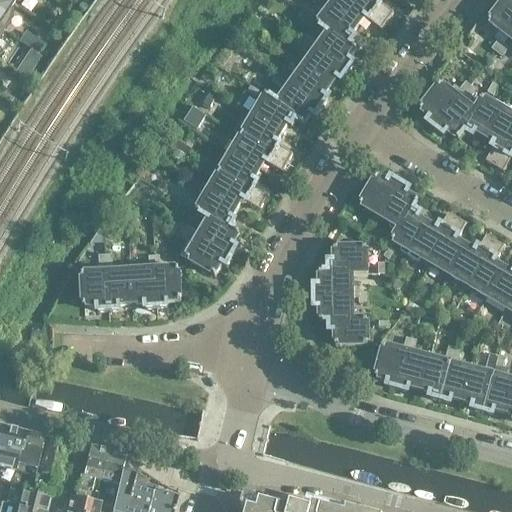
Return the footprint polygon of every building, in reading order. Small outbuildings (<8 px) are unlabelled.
[(0,0),(0,31),(4,34),(8,26),(9,23),(10,19),(12,16),(12,12),(10,11),(13,6),(4,0),(0,0)] [(333,0),(329,5),(331,6),(360,28),(365,21),(366,18),(372,23),(382,31),(388,23),(377,14),(375,13),(358,0),(333,0)] [(358,0),(375,13),(377,14),(388,23),(395,15),(385,7),(379,2),(381,0),(358,0)] [(511,35),(511,0),(508,0),(490,24),(492,27),(491,28),(499,34),(495,39),(498,42),(492,50),(497,54),(504,45),(508,41),(511,35)] [(325,18),(319,24),(327,31),(346,45),(350,49),(352,47),(357,41),(352,37),(360,28),(331,6),(329,5),(322,14),(325,18)] [(318,15),(310,9),(305,14),(314,20),(318,15)] [(319,46),(316,50),(349,75),(355,67),(351,64),(359,52),(352,47),(350,49),(346,45),(327,31),(321,40),(322,42),(319,46)] [(306,36),(302,41),(310,47),(314,42),(306,36)] [(29,51),(40,57),(46,47),(35,40),(29,51)] [(302,41),(297,47),(306,53),(306,60),(301,67),(303,68),(332,90),(339,80),(343,83),(349,75),(316,50),(310,47),(302,41)] [(473,62),(475,59),(479,55),(464,43),(458,51),(473,62)] [(497,54),(503,58),(509,49),(504,45),(497,54)] [(23,61),(33,67),(40,57),(29,51),(23,61)] [(286,70),(279,79),(290,86),(323,110),(329,102),(325,99),(332,90),(303,68),(301,67),(295,75),(286,70)] [(269,95),(267,97),(280,106),(293,116),(298,120),(297,122),(304,127),(313,116),(317,119),(323,110),(290,86),(279,79),(275,85),(281,90),(280,92),(284,95),(278,102),(269,95)] [(431,125),(437,131),(472,87),(466,83),(460,91),(455,87),(452,91),(448,88),(446,90),(441,86),(422,112),(433,121),(430,125),(431,125)] [(493,98),(499,88),(492,85),(487,94),(493,98)] [(261,93),(252,87),(249,93),(258,99),(261,93)] [(472,87),(437,131),(446,138),(449,134),(458,141),(460,142),(467,133),(465,132),(468,128),(483,104),(473,97),(477,92),(472,87)] [(207,95),(202,106),(210,110),(216,100),(207,95)] [(255,108),(250,116),(252,118),(283,136),(289,125),(293,128),(297,122),(298,120),(293,116),(280,106),(267,97),(266,99),(264,98),(258,108),(255,108)] [(465,132),(467,133),(474,138),(477,133),(487,139),(505,110),(487,99),(484,104),(483,104),(468,128),(465,132)] [(511,114),(505,110),(487,139),(497,145),(487,163),(496,168),(511,140),(511,114)] [(193,111),(185,122),(197,130),(205,118),(193,111)] [(247,127),(243,134),(244,135),(243,137),(274,156),(277,158),(289,165),(294,156),(283,149),(277,146),(278,144),(283,136),(252,118),(250,116),(245,124),(247,127)] [(240,139),(230,155),(260,173),(264,166),(266,164),(272,167),(283,174),(289,165),(277,158),(274,156),(243,137),(242,140),(240,139)] [(191,151),(173,139),(168,147),(176,152),(187,159),(191,151)] [(505,173),(511,161),(511,140),(496,168),(505,173)] [(187,159),(176,152),(173,159),(184,165),(187,159)] [(230,155),(220,172),(222,173),(221,174),(223,175),(252,194),(255,195),(266,202),(272,193),(261,187),(255,183),(255,182),(260,173),(230,155)] [(211,185),(206,192),(238,211),(242,204),(243,201),(250,205),(261,211),(266,202),(255,195),(252,194),(223,175),(217,184),(211,185)] [(361,207),(382,219),(401,187),(392,181),(389,186),(378,179),(361,207)] [(401,187),(382,219),(391,225),(391,229),(399,234),(413,211),(415,212),(419,204),(407,197),(410,192),(401,187)] [(188,202),(185,207),(198,215),(201,216),(202,214),(202,215),(213,222),(226,229),(231,232),(232,231),(236,224),(232,221),(238,211),(206,192),(201,201),(204,205),(202,207),(197,204),(196,206),(188,202)] [(413,211),(399,234),(393,243),(403,249),(402,253),(410,257),(429,226),(418,221),(421,216),(415,212),(413,211)] [(164,219),(157,214),(155,219),(155,222),(156,226),(158,228),(164,219)] [(429,226),(410,257),(418,262),(422,260),(432,265),(458,220),(449,215),(439,232),(429,226)] [(205,231),(200,240),(233,259),(238,250),(234,248),(241,236),(232,231),(231,232),(226,229),(213,222),(209,220),(208,219),(202,228),(205,231)] [(458,220),(432,265),(450,276),(467,248),(457,243),(466,225),(458,220)] [(172,223),(166,231),(188,244),(193,247),(188,255),(190,256),(188,261),(216,278),(217,276),(223,266),(228,268),(233,259),(198,239),(193,236),(186,232),(178,229),(179,228),(172,223)] [(376,230),(363,223),(357,232),(370,239),(376,230)] [(382,234),(376,231),(371,240),(377,243),(382,234)] [(467,248),(450,276),(471,288),(497,242),(487,237),(477,254),(467,248)] [(497,242),(471,288),(490,299),(506,271),(496,265),(506,248),(497,242)] [(393,253),(387,250),(381,259),(387,263),(393,253)] [(330,266),(330,275),(355,275),(370,274),(370,256),(368,256),(368,251),(335,251),(335,265),(330,266)] [(107,268),(107,257),(99,257),(99,268),(107,268)] [(145,271),(131,272),(133,306),(147,305),(147,311),(158,310),(155,257),(149,258),(149,266),(145,266),(145,271)] [(160,257),(155,257),(158,310),(168,309),(168,304),(182,303),(180,271),(174,271),(174,269),(166,269),(164,266),(161,266),(160,257)] [(511,274),(506,271),(490,299),(488,302),(507,313),(511,303),(511,274)] [(116,272),(108,273),(110,313),(119,312),(119,307),(133,306),(131,272),(116,272)] [(88,276),(83,277),(85,309),(99,308),(99,314),(110,313),(108,273),(96,274),(88,274),(88,276)] [(315,289),(315,299),(356,298),(368,298),(369,294),(360,294),(360,290),(356,289),(355,275),(330,275),(320,275),(320,289),(315,289)] [(400,285),(393,281),(388,290),(394,294),(400,285)] [(356,298),(315,299),(315,310),(321,310),(321,324),(331,324),(356,323),(356,298)] [(420,305),(412,300),(408,307),(416,312),(420,305)] [(438,313),(430,308),(426,315),(434,320),(438,313)] [(467,323),(455,317),(451,324),(462,330),(467,323)] [(356,323),(331,324),(331,334),(336,334),(336,348),(369,348),(368,341),(371,341),(371,325),(365,325),(365,323),(356,323)] [(392,348),(391,351),(385,349),(377,381),(390,384),(389,389),(399,392),(409,353),(392,348)] [(455,350),(449,348),(446,359),(452,361),(455,350)] [(452,361),(459,362),(462,352),(455,350),(452,361)] [(409,353),(399,392),(409,395),(410,390),(421,393),(430,359),(431,357),(422,354),(420,356),(409,353)] [(473,370),(464,404),(475,407),(474,412),(484,415),(492,382),(497,358),(490,356),(485,373),(483,373),(482,370),(473,368),(473,370)] [(430,359),(421,393),(433,396),(431,400),(441,403),(450,371),(451,364),(450,364),(440,361),(440,359),(431,357),(430,359)] [(492,382),(484,415),(494,417),(496,412),(508,416),(511,398),(511,378),(507,377),(509,370),(503,369),(505,360),(497,358),(492,382)] [(450,371),(441,403),(451,406),(453,401),(464,404),(473,370),(473,368),(464,366),(463,367),(451,364),(450,371)] [(0,451),(0,452),(0,453),(0,463),(3,464),(3,465),(16,468),(20,455),(23,456),(28,435),(0,428),(0,451)] [(20,455),(16,468),(37,474),(45,440),(28,435),(23,456),(20,455)] [(37,474),(36,476),(63,482),(71,446),(45,440),(37,474)] [(90,449),(83,480),(78,501),(96,505),(98,496),(91,494),(94,482),(103,484),(110,453),(90,449)] [(110,453),(103,484),(109,486),(103,506),(113,509),(119,488),(121,476),(126,457),(110,453)] [(112,511),(128,511),(135,487),(134,487),(136,482),(135,482),(136,480),(121,476),(119,488),(112,511)] [(135,487),(128,511),(148,511),(153,495),(154,496),(155,492),(147,490),(149,485),(136,482),(134,487),(135,487)] [(6,506),(19,509),(33,511),(47,511),(50,500),(49,500),(50,494),(32,490),(11,485),(6,506)] [(153,495),(148,511),(174,511),(177,501),(175,501),(175,498),(173,495),(169,494),(164,495),(155,492),(154,496),(153,495)] [(70,500),(66,511),(112,511),(113,510),(96,505),(78,501),(70,500)] [(292,511),(261,504),(258,511),(254,511),(249,511),(248,511),(348,511),(315,503),(309,501),(306,511),(294,508),(292,511)]
